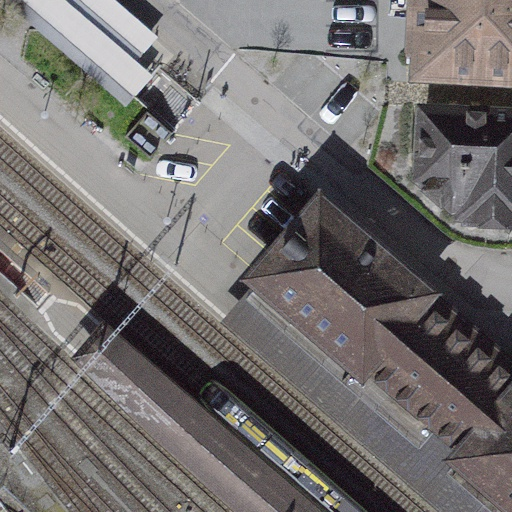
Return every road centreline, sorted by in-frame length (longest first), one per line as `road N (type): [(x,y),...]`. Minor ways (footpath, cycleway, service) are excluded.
road 1 (residential): [(259,110),(477,288),(511,286)]
road 2 (residential): [(129,0),(259,110)]
